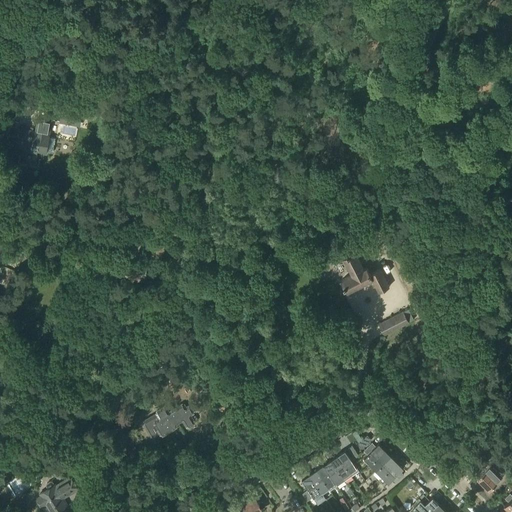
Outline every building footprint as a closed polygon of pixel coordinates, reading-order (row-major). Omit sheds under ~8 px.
[(79,127),(82,112),(62,108),(59,123),(79,127)] [(21,128),(18,147),(24,148),(24,152),(36,154),(37,150),(45,152),(52,153),(55,138),(48,137),(48,135),(51,119),(38,117),(36,132),(26,130),(26,129),(21,128)] [(418,214),(408,219),(413,230),(423,225),(418,214)] [(356,223),(341,230),(345,238),(360,231),(356,223)] [(435,228),(420,236),(425,246),(440,239),(435,228)] [(445,230),(438,233),(440,239),(448,236),(445,230)] [(0,258),(2,254),(14,259),(17,253),(0,245),(0,258)] [(364,269),(355,252),(351,254),(351,252),(347,254),(347,256),(343,258),(352,275),(341,281),(343,285),(342,285),(344,289),(345,288),(347,292),(372,280),(379,292),(390,287),(381,269),(372,274),(371,271),(369,272),(367,268),(364,269)] [(24,267),(28,258),(23,256),(19,265),(24,267)] [(108,263),(107,280),(145,281),(146,264),(108,263)] [(424,305),(418,307),(421,313),(426,310),(424,305)] [(404,312),(379,324),(385,335),(409,323),(404,312)] [(48,330),(59,334),(63,324),(53,320),(48,330)] [(70,352),(75,342),(65,337),(60,347),(70,352)] [(156,413),(143,421),(143,424),(150,437),(153,437),(183,420),(186,427),(190,427),(194,425),(195,421),(197,420),(198,419),(196,416),(194,416),(192,417),(191,416),(193,414),(194,411),(191,406),(188,405),(186,406),(185,404),(181,404),(169,411),(167,407),(163,406),(157,410),(156,413)] [(378,455),(385,449),(379,443),(376,446),(371,451),(367,448),(364,451),(367,454),(364,458),(370,464),(378,455)] [(371,451),(376,446),(372,443),(367,448),(371,451)] [(352,462),(358,456),(351,446),(344,451),(352,462)] [(376,470),(392,455),(385,449),(378,455),(370,464),(376,470)] [(493,455),(487,449),(480,457),(488,465),(498,454),(495,452),(493,455)] [(351,476),(359,471),(352,462),(344,451),(338,455),(351,476)] [(344,481),(351,476),(338,455),(331,460),(342,477),(344,481)] [(383,477),(398,461),(392,455),(376,470),(374,472),(380,478),(382,476),(383,477)] [(27,460),(17,466),(26,480),(35,474),(27,460)] [(331,460),(323,465),(335,482),(337,485),(344,481),(342,477),(331,460)] [(395,482),(399,479),(395,475),(400,470),(403,467),(398,461),(383,477),(388,482),(392,479),(395,482)] [(328,487),(335,482),(323,465),(316,469),(328,487)] [(477,479),(478,479),(477,480),(481,484),(482,483),(493,494),(498,488),(494,484),(502,477),(490,465),(477,479)] [(328,487),(316,469),(309,474),(321,492),(322,494),(329,489),(328,487)] [(314,497),(321,492),(309,474),(307,471),(300,476),(314,497)] [(41,496),(36,499),(41,507),(46,504),(50,511),(61,511),(61,510),(67,507),(62,498),(77,490),(70,478),(55,486),(53,482),(51,481),(47,484),(46,486),(48,489),(40,494),(41,496)] [(430,511),(439,503),(433,496),(429,500),(423,494),(412,505),(414,506),(409,511),(430,511)] [(346,508),(350,506),(344,497),(340,499),(346,508)] [(258,511),(262,510),(255,498),(247,502),(249,504),(239,510),(239,511),(258,511)] [(354,510),(361,506),(358,501),(351,505),(354,510)] [(442,511),(445,509),(439,503),(430,511),(442,511)]
